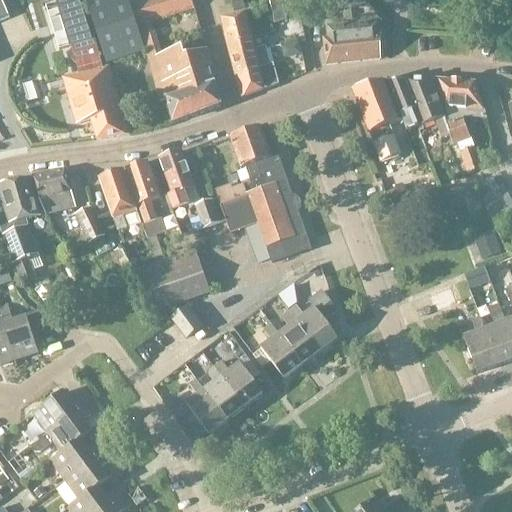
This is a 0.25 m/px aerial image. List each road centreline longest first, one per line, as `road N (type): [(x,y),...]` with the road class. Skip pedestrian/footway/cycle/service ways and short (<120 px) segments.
road 1 (unclassified): [(430,434),(302,93)]
road 2 (unclassified): [(0,168),(135,150),(232,119)]
road 3 (residential): [(207,511),(186,454),(114,356),(100,344),(77,353)]
road 4 (residential): [(230,511),(430,434)]
road 5 (unclassified): [(302,93),(398,68),(511,76)]
road 6 (unclassified): [(232,119),(200,0)]
